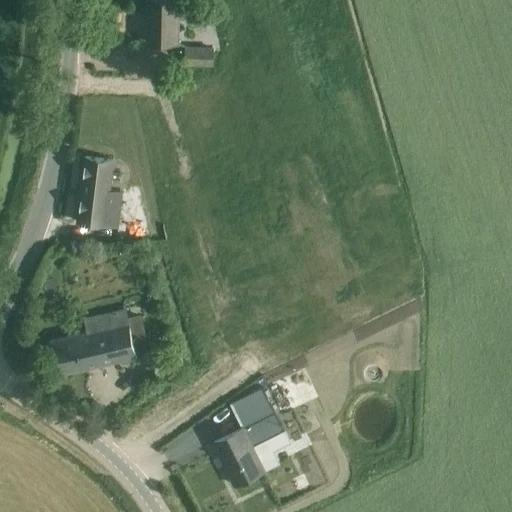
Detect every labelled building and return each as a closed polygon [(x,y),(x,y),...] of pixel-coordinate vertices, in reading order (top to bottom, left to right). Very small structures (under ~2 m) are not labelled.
[(148,0),(147,42),(180,43),(180,15),(197,16),(197,1),(182,1),(181,0),(148,0)] [(188,63),(214,64),(214,48),(188,47),(188,63)] [(118,225),(120,202),(122,191),(111,189),(114,160),(104,159),(85,156),(77,221),(118,225)] [(248,329),(309,309),(295,269),(258,282),(253,270),(293,256),(263,170),(200,193),(235,289),(248,329)] [(427,241),(429,230),(428,220),(423,212),(417,205),(408,201),(399,199),(389,201),(381,205),(374,212),(370,220),(369,230),(369,237),(372,245),(378,252),(387,257),(395,259),(406,258),(414,255),(422,249),(427,241)] [(181,236),(167,240),(178,273),(190,318),(213,312),(199,266),(206,264),(193,220),(177,226),(181,236)] [(58,373),(136,355),(125,308),(84,318),(87,331),(50,339),(58,373)] [(183,355),(153,362),(156,375),(185,368),(183,355)] [(232,433),(214,442),(235,484),(253,475),(267,468),(256,446),(285,432),(262,386),(231,402),(243,427),(232,433)] [(289,480),(295,493),(307,487),(301,474),(289,480)]
